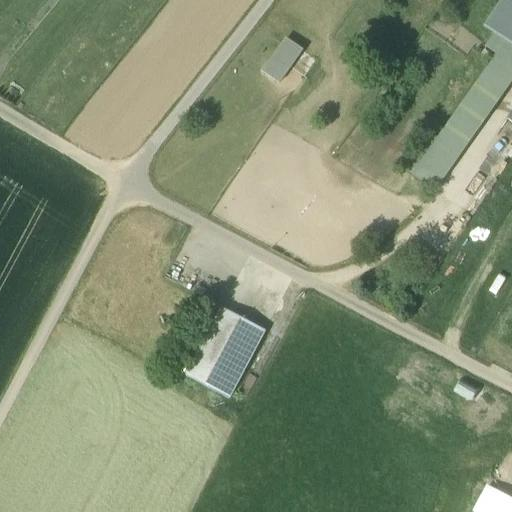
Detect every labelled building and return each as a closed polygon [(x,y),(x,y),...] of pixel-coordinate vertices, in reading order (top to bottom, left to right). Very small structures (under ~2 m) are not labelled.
[(511,0),(502,0),(484,26),(493,32),(511,45),(511,0)] [(511,45),(493,32),(483,49),(493,57),(439,137),(461,153),(506,87),(511,78),(511,45)] [(306,48),(286,34),(263,69),(283,82),(306,48)] [(439,137),(416,172),(437,185),(461,153),(439,137)] [(265,331),(221,308),(185,376),(229,400),(265,331)] [(388,414),(414,424),(421,406),(395,395),(388,414)] [(511,511),(511,500),(486,487),(472,511),(511,511)]
